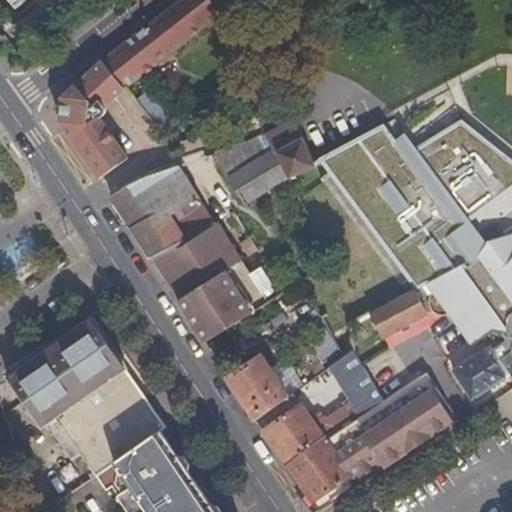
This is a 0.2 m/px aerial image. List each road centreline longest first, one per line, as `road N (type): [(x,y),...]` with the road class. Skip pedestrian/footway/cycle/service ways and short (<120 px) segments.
road 1 (tertiary): [(282,511),(3,103)]
road 2 (unknown): [(65,190),(307,108),(368,101)]
road 3 (residential): [(135,0),(3,103)]
